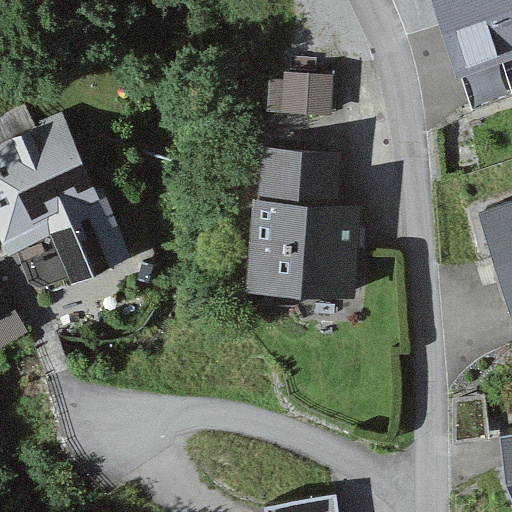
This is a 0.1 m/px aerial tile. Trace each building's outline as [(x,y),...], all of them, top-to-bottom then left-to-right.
[(511,0),(440,0),(461,65),(511,49),(511,0)] [(283,75),(270,74),(268,107),(331,111),(333,70),(283,68),(283,75)] [(0,227),(7,244),(48,225),(72,277),(131,250),(102,188),(94,192),(57,113),(28,127),(20,110),(0,119),(0,227)] [(262,142),(247,279),(352,290),(357,244),(362,197),(336,195),(340,150),(262,142)] [(511,208),(490,215),(511,282),(511,208)] [(0,339),(26,326),(15,304),(9,307),(0,288),(0,339)] [(511,425),(501,429),(511,470),(511,425)] [(330,489),(267,495),(268,507),(268,511),(337,511),(335,488),(330,489)]
